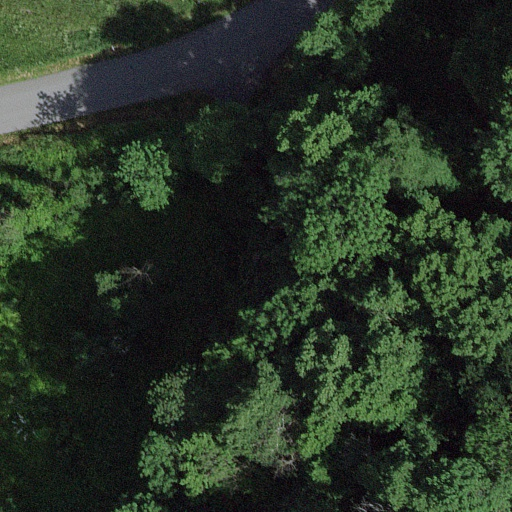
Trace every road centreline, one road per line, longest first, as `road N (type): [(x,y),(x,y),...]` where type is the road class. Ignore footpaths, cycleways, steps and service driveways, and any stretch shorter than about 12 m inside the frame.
road 1 (track): [(209,53),(124,511)]
road 2 (unclassified): [(0,114),(209,53),(306,0)]
